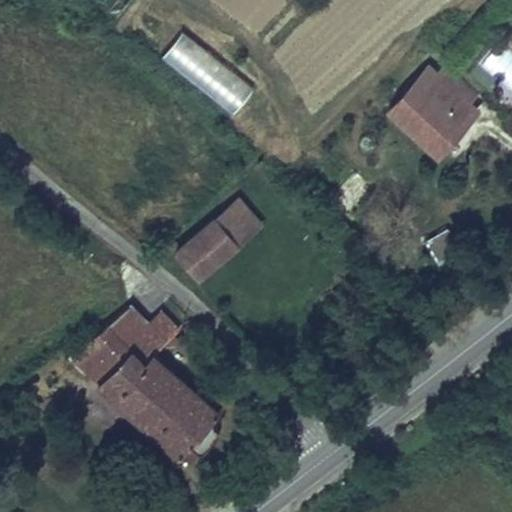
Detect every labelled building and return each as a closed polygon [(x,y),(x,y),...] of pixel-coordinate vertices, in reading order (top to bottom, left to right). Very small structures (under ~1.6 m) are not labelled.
[(132,0),(92,0),(109,20),(133,0),(132,0)] [(161,55),(230,113),(252,87),(182,29),(161,55)] [(435,160),(486,109),(434,57),(383,108),(435,160)] [(200,272),(261,220),(236,192),(176,244),(200,272)] [(125,298),(93,331),(130,366),(153,341),(174,319),(158,304),(145,317),(125,298)] [(130,366),(93,331),(72,354),(176,453),(184,445),(195,455),(222,426),(209,414),(219,404),(153,341),(130,366)]
